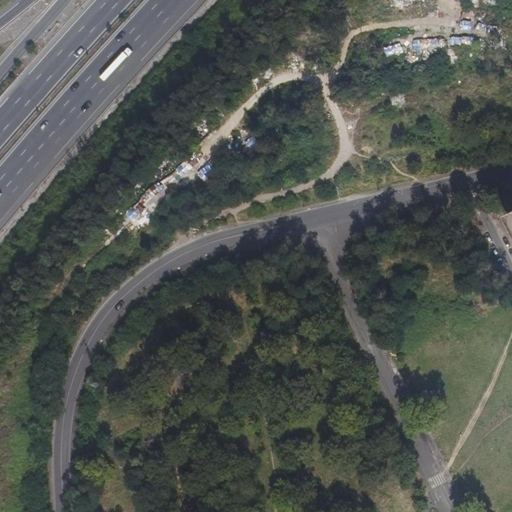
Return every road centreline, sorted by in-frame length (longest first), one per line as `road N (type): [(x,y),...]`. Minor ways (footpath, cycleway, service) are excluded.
road 1 (tertiary): [(307,219),(204,246),(119,299),(83,350),(70,385),(62,511)]
road 2 (residential): [(451,511),(307,219)]
road 3 (trunk): [(0,195),(172,0)]
road 4 (trunk): [(116,0),(0,139)]
road 5 (tertiary): [(307,219),(473,181)]
